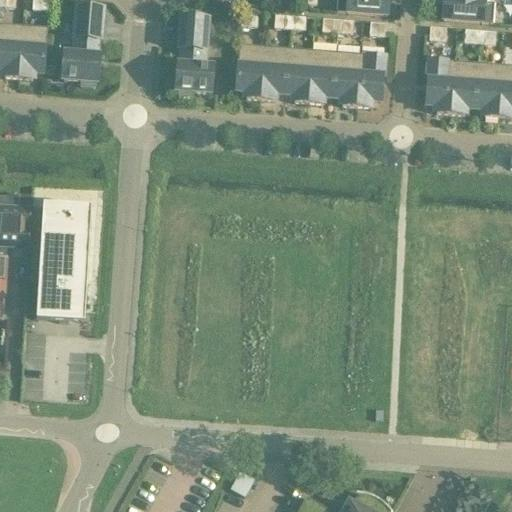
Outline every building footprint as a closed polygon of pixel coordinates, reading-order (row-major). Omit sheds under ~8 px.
[(0,0),(0,10),(15,11),(16,0),(0,0)] [(35,0),(33,0),(32,13),(48,14),(49,1),(35,0)] [(388,0),(347,0),(347,16),(387,19),(388,0)] [(485,6),(444,2),(443,24),(483,27),(485,6)] [(65,58),(63,84),(80,85),(80,90),(94,91),(95,86),(97,87),(99,61),(97,61),(99,44),(100,44),(103,14),(77,12),(75,42),(78,42),(77,59),(65,58)] [(242,16),(241,29),(257,31),(258,17),(242,16)] [(283,32),(284,19),(275,19),(274,32),(283,32)] [(284,19),(283,32),(305,34),(306,21),(284,19)] [(178,69),(176,95),(178,95),(178,100),(192,101),(192,96),(193,96),(210,97),(212,72),(200,71),(201,54),(205,54),(207,24),(182,22),(180,52),(181,52),(180,69),(178,69)] [(344,37),(345,24),(323,22),(322,35),(344,37)] [(345,24),(344,37),(353,38),(354,25),(345,24)] [(370,26),(369,39),(385,41),(386,27),(370,26)] [(22,29),(0,27),(0,72),(5,73),(4,82),(18,83),(22,29)] [(47,31),(22,29),(18,83),(32,84),(33,75),(43,76),(47,31)] [(430,31),(429,44),(445,45),(446,32),(430,31)] [(479,47),(480,35),(465,33),(464,46),(479,47)] [(496,36),(480,35),(479,47),(495,49),(496,36)] [(246,103),(260,104),(264,50),(239,48),(236,93),(247,94),(246,103)] [(288,52),(264,50),(260,104),(274,105),(274,96),(284,97),(288,52)] [(312,54),(288,52),(284,97),(295,98),(294,106),(308,107),(312,54)] [(336,56),(312,54),(308,107),(322,108),(322,100),(332,101),(336,56)] [(342,110),(356,111),(360,58),(336,56),(332,101),(342,102),(342,110)] [(384,60),(360,58),(356,111),(370,112),(370,104),(381,105),(384,60)] [(450,118),(454,65),(429,63),(426,108),(437,109),(436,117),(450,118)] [(478,67),(454,65),(450,118),(464,119),(465,111),(475,112),(478,67)] [(502,69),(478,67),(475,112),(485,113),(484,121),(498,122),(502,69)] [(511,69),(502,69),(498,122),(511,123),(511,120),(511,69)] [(0,259),(4,260),(5,250),(29,251),(31,211),(30,211),(31,198),(7,197),(7,199),(0,198),(0,259)] [(37,314),(36,325),(58,326),(69,326),(69,316),(85,317),(91,212),(87,211),(87,215),(44,213),(45,209),(42,209),(37,314)] [(361,497),(357,496),(357,498),(358,498),(353,508),(349,506),(346,511),(326,511),(307,501),(300,511),(389,511),(386,508),(382,505),(377,502),(373,500),(371,499),(366,497),(361,497)]
